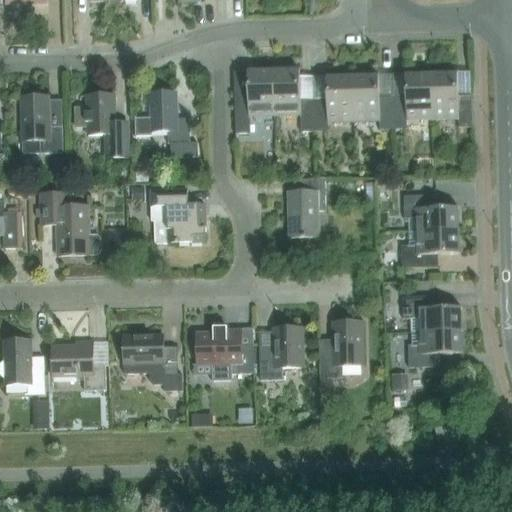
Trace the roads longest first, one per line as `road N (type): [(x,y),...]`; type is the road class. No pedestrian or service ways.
road 1 (residential): [(244,287),(244,229),(221,185),(215,59),(205,35)]
road 2 (residential): [(244,287),(0,294)]
road 3 (tertiary): [(511,238),(504,19)]
road 4 (residential): [(205,35),(140,57),(0,63)]
road 5 (residential): [(342,23),(205,35)]
